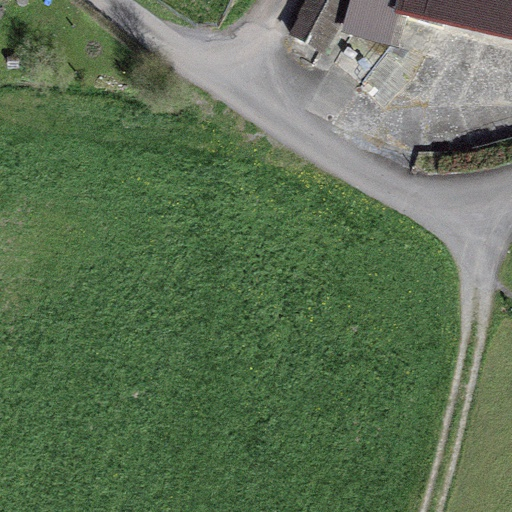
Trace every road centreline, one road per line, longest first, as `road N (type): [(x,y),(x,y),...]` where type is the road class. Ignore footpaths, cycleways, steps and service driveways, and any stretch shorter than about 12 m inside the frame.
road 1 (track): [(93,0),(245,116),(499,240),(495,295)]
road 2 (track): [(495,295),(444,511)]
